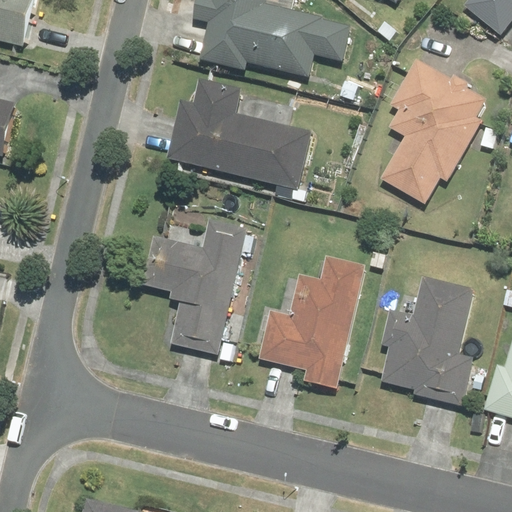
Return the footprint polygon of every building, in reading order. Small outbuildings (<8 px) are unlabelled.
[(0,0),(0,42),(34,50),(45,0),(0,0)] [(216,24),(207,61),(313,86),(315,78),(318,79),(323,57),(351,64),(360,28),(332,22),(333,19),(275,5),(276,0),(207,0),(203,21),(216,24)] [(511,0),(475,0),(471,6),(509,38),(511,33),(511,0)] [(461,81),(426,61),(399,108),(407,112),(397,130),(413,139),(389,181),(434,207),(449,180),(457,185),(492,122),(485,118),(495,100),(477,90),(479,85),(464,76),(461,81)] [(370,84),(346,77),(338,104),(362,110),(370,84)] [(190,101),(175,160),(306,193),(321,134),(245,115),(251,91),(208,80),(202,104),(190,101)] [(0,154),(15,158),(27,106),(0,99),(0,154)] [(228,356),(258,230),(219,221),(212,249),(165,238),(153,287),(180,294),(178,301),(189,304),(179,344),(228,356)] [(279,312),(267,361),(315,372),(313,383),(348,391),(377,268),(336,258),(331,281),(308,276),(299,316),(279,312)] [(397,349),(389,383),(424,391),(423,396),(471,408),(484,359),(469,355),(485,291),(432,278),(422,317),(399,311),(390,348),(397,349)] [(511,367),(506,366),(492,412),(511,418),(511,367)] [(142,511),(96,501),(93,511),(142,511)]
